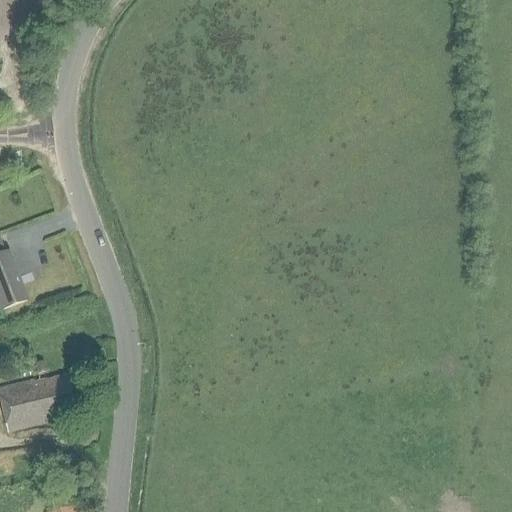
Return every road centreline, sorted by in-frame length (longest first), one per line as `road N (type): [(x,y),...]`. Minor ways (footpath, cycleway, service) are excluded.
road 1 (unclassified): [(117,511),(128,341),(64,139)]
road 2 (unclassified): [(64,139),(69,72),(106,0)]
